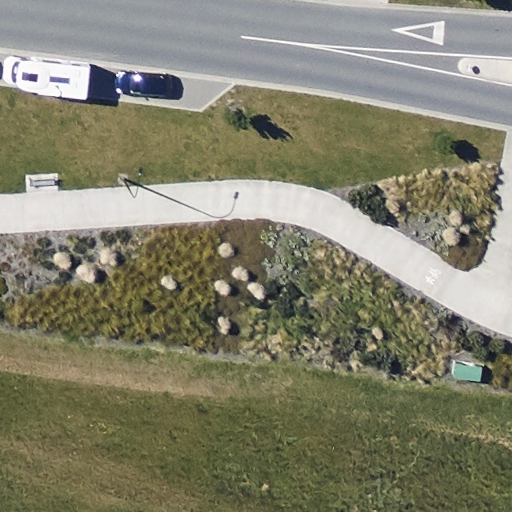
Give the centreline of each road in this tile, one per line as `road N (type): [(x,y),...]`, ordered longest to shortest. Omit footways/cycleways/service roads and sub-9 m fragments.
road 1 (residential): [(0,3),(346,49)]
road 2 (residential): [(511,104),(346,49)]
road 3 (residential): [(346,49),(511,39)]
